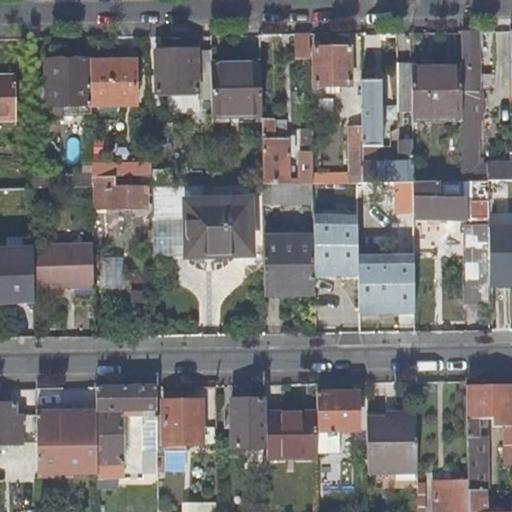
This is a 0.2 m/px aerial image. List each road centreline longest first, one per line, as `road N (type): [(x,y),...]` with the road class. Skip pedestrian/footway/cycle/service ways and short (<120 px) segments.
road 1 (residential): [(0,364),(511,356)]
road 2 (residential): [(511,9),(0,14)]
